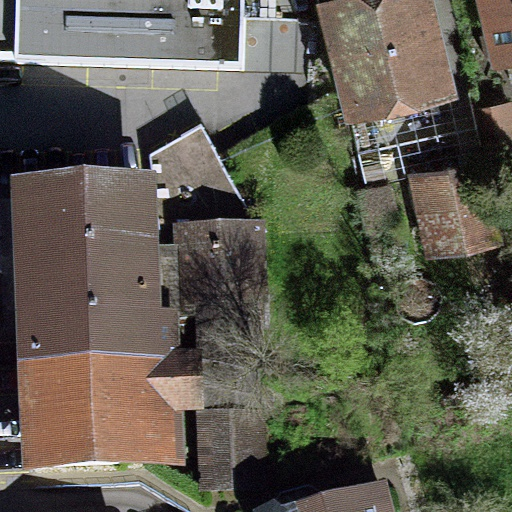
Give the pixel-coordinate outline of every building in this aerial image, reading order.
[(16,0),(14,62),(241,69),(243,0),(16,0)] [(417,0),(347,0),(336,3),(351,66),(339,69),(346,101),(358,99),(361,112),(446,92),(438,55),(431,57),(417,0)] [(511,0),(486,0),(499,54),(511,51),(511,0)] [(480,130),(504,124),(499,105),(475,110),(480,130)] [(201,131),(154,157),(158,190),(153,193),(154,198),(217,160),(201,131)] [(430,248),(500,235),(485,165),(416,178),(430,248)] [(358,190),(366,232),(398,226),(389,183),(358,190)] [(194,412),(197,412),(195,363),(150,365),(144,199),(0,204),(0,225),(2,279),(3,314),(27,313),(33,468),(154,463),(152,414),(194,412)] [(257,228),(180,231),(183,303),(158,304),(159,319),(197,317),(199,363),(195,363),(197,412),(201,412),(201,414),(204,491),(262,488),(255,287),(260,287),(257,228)] [(386,511),(381,493),(311,511),(274,511),(273,511),(270,511),(386,511)]
